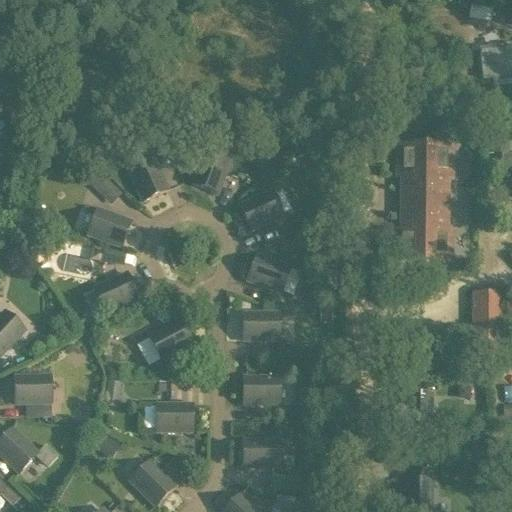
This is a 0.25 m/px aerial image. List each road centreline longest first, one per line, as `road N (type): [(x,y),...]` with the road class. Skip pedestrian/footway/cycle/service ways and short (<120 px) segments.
road 1 (track): [(356,511),(358,76),(366,0)]
road 2 (residential): [(209,302),(176,306),(148,290),(135,260),(143,228),(184,204),(217,214),(236,243)]
road 3 (residential): [(209,302),(216,481),(184,511)]
